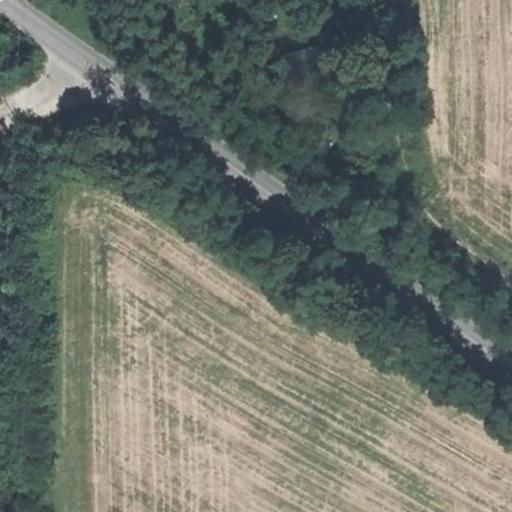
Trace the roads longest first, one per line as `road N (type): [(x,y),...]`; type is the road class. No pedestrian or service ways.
road 1 (secondary): [(0,0),(511,369)]
road 2 (track): [(511,289),(428,222),(402,178),(386,97),(389,0)]
